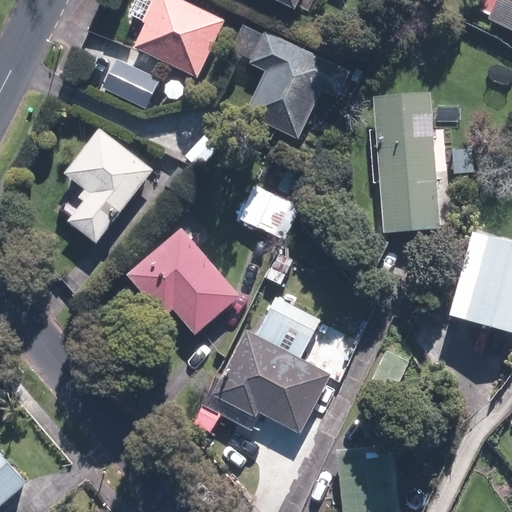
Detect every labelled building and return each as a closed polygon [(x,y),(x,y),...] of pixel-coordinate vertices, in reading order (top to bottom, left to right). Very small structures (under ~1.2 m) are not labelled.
[(228,21),(182,0),(156,0),(134,49),(201,79),(228,21)] [(274,0),(298,11),(303,0),(274,0)] [(511,0),(498,0),(489,19),(511,30),(511,0)] [(353,72),(267,31),(251,65),(267,73),(247,114),(301,140),(324,91),(340,98),(353,72)] [(162,79),(117,59),(103,90),(149,110),(162,79)] [(431,92),(375,97),(386,232),(442,228),(431,92)] [(156,171),(102,129),(66,175),(93,195),(71,223),(99,244),(156,171)] [(219,147),(207,135),(187,156),(199,167),(219,147)] [(193,172),(179,161),(167,177),(181,188),(193,172)] [(301,207),(255,185),(240,219),(285,240),(301,207)] [(389,239),(344,227),(332,264),(379,277),(389,239)] [(185,228),(129,274),(165,317),(176,308),(198,335),(243,297),(185,228)] [(511,241),(474,231),(450,316),(511,333),(511,241)] [(247,328),(214,396),(258,418),(260,413),(303,434),(333,373),(302,358),(322,317),(277,296),(258,334),(247,328)] [(410,361),(389,350),(361,406),(382,416),(410,361)] [(225,407),(208,399),(197,422),(214,431),(225,407)] [(339,449),(344,511),(402,511),(397,444),(339,449)] [(0,507),(31,481),(0,446),(0,507)]
